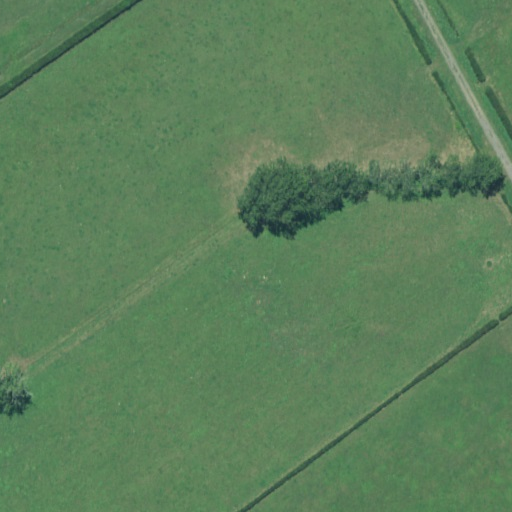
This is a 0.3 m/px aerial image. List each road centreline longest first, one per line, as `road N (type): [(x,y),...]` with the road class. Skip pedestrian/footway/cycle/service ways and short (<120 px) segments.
road 1 (unclassified): [(414,0),(511,167)]
road 2 (unclassified): [(0,81),(113,0)]
